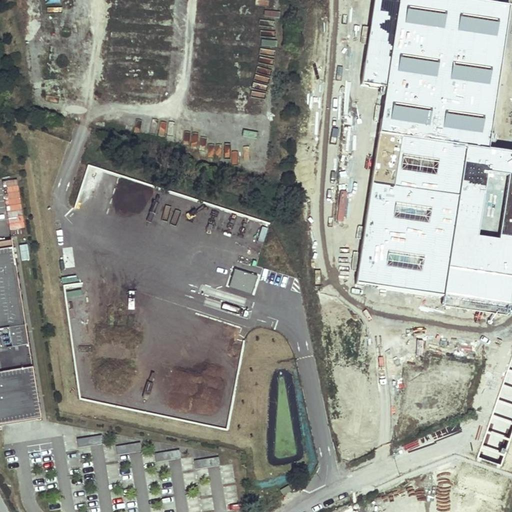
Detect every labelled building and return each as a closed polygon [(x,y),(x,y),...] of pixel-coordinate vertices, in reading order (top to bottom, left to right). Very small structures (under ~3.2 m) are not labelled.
[(48,0),(41,93),(265,112),(274,0),(48,0)] [(373,0),(361,83),(387,87),(358,283),(509,305),(511,284),(511,152),(490,149),(511,4),(499,3),(481,0),(373,0)] [(19,179),(5,180),(9,232),(23,231),(19,179)] [(0,250),(15,248),(14,241),(0,242),(0,250)] [(0,423),(34,418),(41,420),(15,248),(0,250),(0,423)]
